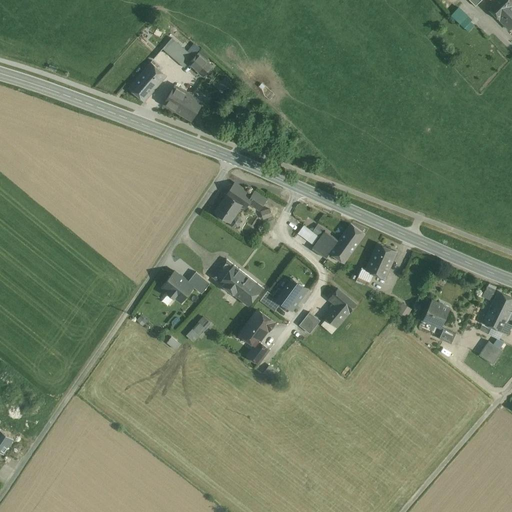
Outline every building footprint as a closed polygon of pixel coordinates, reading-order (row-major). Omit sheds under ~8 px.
[(511,0),(491,0),(491,1),(485,6),(501,21),(510,29),(511,27),(511,0)] [(464,29),(473,19),(460,7),(451,16),(464,29)] [(194,57),(172,38),(162,49),(184,68),(189,63),(194,57)] [(212,66),(197,53),(194,57),(189,63),(203,76),(212,66)] [(151,62),(128,88),(145,102),(167,76),(151,62)] [(226,79),(218,84),(224,93),(231,88),(226,79)] [(203,102),(175,85),(163,104),(191,121),(203,102)] [(235,184),(227,195),(233,200),(241,188),(235,184)] [(252,196),(241,188),(233,200),(241,205),(245,208),(249,202),(259,209),(265,200),(254,192),(252,196)] [(227,195),(215,212),(217,213),(218,216),(225,221),(228,220),(230,222),(241,205),(233,200),(227,195)] [(269,207),(260,210),(263,219),(272,215),(269,207)] [(312,229),(303,223),(297,232),(313,243),(323,227),(317,222),(312,229)] [(363,234),(351,224),(342,236),(354,246),(363,234)] [(336,240),(323,231),(311,248),(323,257),(336,240)] [(354,246),(342,236),(333,249),(345,258),(354,246)] [(396,251),(377,243),(366,269),(365,270),(373,273),(385,278),(396,251)] [(226,259),(212,277),(222,285),(237,267),(234,264),(234,265),(226,259)] [(263,287),(237,267),(222,285),(248,305),(263,287)] [(373,273),(365,270),(366,269),(362,267),(356,279),(368,285),(373,273)] [(188,281),(174,271),(162,286),(169,291),(168,293),(174,298),(175,296),(182,302),(194,287),(188,281)] [(196,271),(188,281),(194,287),(202,293),(210,283),(196,271)] [(303,286),(292,278),(277,298),(292,309),(307,289),(303,286)] [(484,285),(482,297),(493,299),(495,287),(484,285)] [(357,304),(339,287),(329,298),(335,302),(337,300),(350,312),(357,304)] [(511,297),(498,291),(487,314),(506,322),(506,321),(511,308),(511,297)] [(450,307),(433,299),(424,319),(442,327),(450,307)] [(335,302),(324,315),(337,326),(350,312),(337,300),(335,302)] [(394,310),(406,317),(412,307),(399,300),(394,310)] [(321,319),(310,310),(300,323),(310,332),(321,319)] [(259,311),(250,324),(248,322),(240,333),(255,345),(256,345),(259,341),(268,329),(269,330),(275,322),(259,311)] [(506,322),(487,314),(483,323),(507,334),(511,323),(506,321),(506,322)] [(204,317),(198,324),(202,327),(208,321),(204,317)] [(456,333),(444,327),(439,338),(451,344),(456,333)] [(180,344),(171,336),(167,342),(176,349),(180,344)] [(496,338),(494,343),(501,346),(503,340),(496,338)] [(269,349),(259,341),(256,345),(255,345),(247,355),(258,363),(269,349)] [(488,341),(478,355),(493,365),(502,350),(488,341)] [(268,363),(263,372),(273,377),(278,369),(268,363)] [(0,451),(3,453),(7,447),(7,446),(12,439),(13,439),(0,429),(0,451)]
